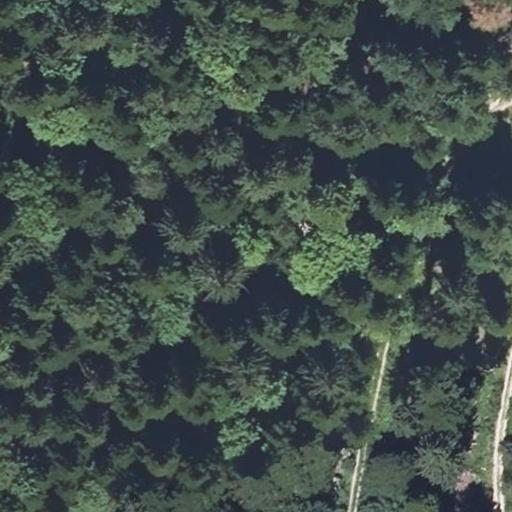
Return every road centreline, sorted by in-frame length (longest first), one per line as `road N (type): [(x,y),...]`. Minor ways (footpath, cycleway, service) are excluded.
road 1 (track): [(353,511),(411,236),(484,116),(511,99)]
road 2 (track): [(511,372),(498,441),(499,511)]
